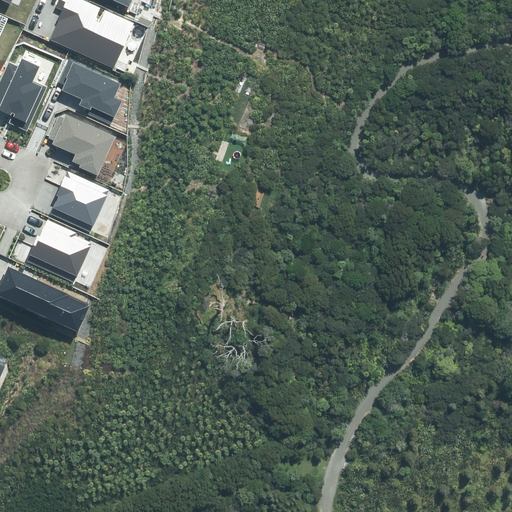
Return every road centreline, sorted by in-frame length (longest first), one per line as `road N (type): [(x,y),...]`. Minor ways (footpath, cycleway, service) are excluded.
road 1 (track): [(326,511),(335,460),(354,418),(481,252),(486,224),(472,195)]
road 2 (track): [(472,195),(445,178),(364,167),(354,156),(356,135),(382,86),(401,72),(511,36)]
